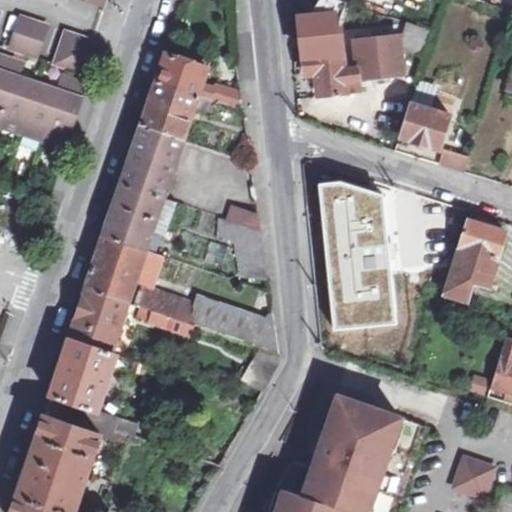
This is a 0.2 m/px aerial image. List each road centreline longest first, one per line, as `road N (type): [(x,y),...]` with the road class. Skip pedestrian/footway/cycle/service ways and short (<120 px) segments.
road 1 (residential): [(150,0),(0,441)]
road 2 (residential): [(208,511),(298,360),(271,128)]
road 3 (residential): [(271,128),(511,203)]
road 4 (residential): [(271,128),(260,0)]
